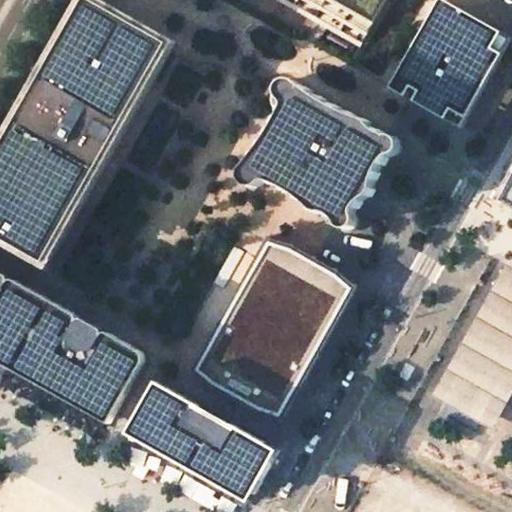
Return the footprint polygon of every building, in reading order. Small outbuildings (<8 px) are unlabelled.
[(0,243),(48,270),(172,51),(177,42),(101,0),(81,0),(0,141),(0,243)] [(281,0),(282,1),(296,6),(305,13),(316,18),(328,26),(342,32),(351,38),(362,44),(385,0),(281,0)] [(426,107),(461,126),(511,39),(505,36),(443,1),(393,88),(426,107)] [(329,213),(334,216),(338,220),(342,227),(345,229),(349,230),(353,229),(356,228),(358,223),(359,219),(357,213),(358,209),(360,205),(364,202),(371,196),(374,192),(376,188),(377,179),(381,171),(384,164),(388,160),(392,158),(399,155),(401,152),(402,148),(403,145),(400,140),(397,138),(393,136),(388,136),(381,133),(376,129),(370,122),(365,120),(354,116),(346,112),(329,103),(311,91),(304,86),(297,81),(292,80),(286,81),(278,85),(275,90),(273,95),(273,101),(274,106),(276,110),(280,113),(281,118),(277,128),(271,136),(266,145),(249,165),(245,171),(244,174),(244,179),(246,183),(250,186),(255,188),(260,187),(262,186),(264,183),(267,182),(269,181),(274,183),(281,186),(289,189),(302,198),(309,204),(314,208),(318,211),(321,212),(329,213)] [(511,183),(502,201),(511,206),(511,183)] [(247,240),(179,379),(269,423),(337,284),(247,240)] [(442,407),(511,283),(511,272),(505,269),(431,401),(442,407)] [(103,417),(110,421),(114,414),(116,414),(144,366),(146,363),(146,360),(146,357),(145,354),(142,351),(124,340),(122,345),(105,335),(105,333),(105,332),(105,331),(104,329),(85,319),(84,319),(82,319),(81,319),(80,320),(80,318),(80,317),(79,316),(79,315),(17,280),(16,280),(15,280),(14,280),(12,280),(11,281),(12,280),(11,279),(11,278),(10,277),(0,270),(0,361),(12,368),(102,418),(103,417)] [(511,368),(511,283),(442,407),(478,428),(511,368)] [(511,368),(478,428),(490,434),(511,394),(511,368)] [(236,493),(237,492),(241,494),(252,501),(280,450),(275,447),(270,444),(158,381),(134,424),(130,430),(132,431),(131,432),(145,440),(144,441),(236,493)]
